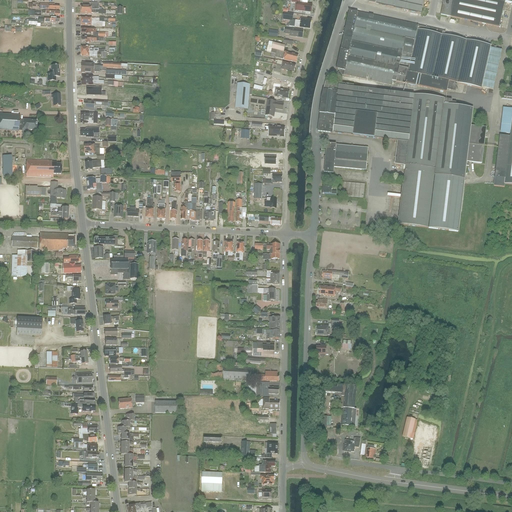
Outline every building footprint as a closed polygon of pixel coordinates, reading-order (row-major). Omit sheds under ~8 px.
[(287,0),(287,1),(296,3),(298,3),(297,11),(311,13),(312,5),(300,3),(300,0),(287,0)] [(370,0),(370,3),(421,13),(424,0),(370,0)] [(511,0),(443,0),(443,1),(444,1),(441,15),(500,27),(505,2),(511,3),(511,0)] [(445,31),(418,26),(349,11),(341,49),(337,69),(336,70),(338,70),(338,69),(345,71),(344,75),(366,80),(367,78),(368,78),(368,80),(392,85),(393,81),(396,82),(396,81),(405,84),(405,83),(446,92),(447,89),(455,91),(457,83),(482,89),(491,46),(444,36),(445,31)] [(301,21),(296,20),(293,20),(294,14),(283,13),(282,20),(290,21),(289,27),(295,27),(310,29),(311,20),(301,18),(301,21)] [(303,38),(304,30),(292,29),(292,28),(286,27),(285,34),(291,34),(291,36),(303,38)] [(266,51),(276,54),(297,59),(298,56),(293,55),(293,54),(284,52),(285,46),(274,43),(272,48),(267,47),(266,51)] [(297,63),(297,59),(276,54),(275,58),(280,59),(284,60),(283,60),(291,62),(292,61),(297,63)] [(294,72),(295,69),(282,66),(277,65),(276,69),(274,69),(273,72),(280,74),(281,70),(289,72),(289,71),(294,72)] [(53,74),(48,74),(48,81),(56,81),(56,77),(59,77),(59,66),(52,66),(53,74)] [(328,82),(326,81),(322,98),(318,131),(354,135),(353,136),(374,138),(375,137),(398,140),(395,164),(406,165),(405,177),(404,177),(398,224),(458,232),(466,166),(469,166),(469,162),(482,164),(486,128),(471,126),(473,109),(459,107),(460,103),(452,102),(452,100),(414,96),(394,93),(395,86),(391,86),(390,93),(384,92),(384,90),(378,89),(378,92),(363,89),(363,88),(359,87),(359,86),(328,82)] [(235,108),(248,109),(250,85),(238,83),(235,108)] [(87,88),(87,96),(106,96),(106,93),(102,92),(102,88),(87,88)] [(282,98),(282,97),(283,90),(273,89),(270,89),(269,95),(272,96),(273,93),(275,93),(275,96),(282,98)] [(54,106),(62,106),(61,94),(52,95),(52,98),(53,98),(54,106)] [(95,101),(95,102),(95,103),(85,102),(85,110),(94,111),(95,106),(104,106),(104,101),(95,101)] [(283,110),(284,104),(276,103),(276,102),(268,101),(265,116),(274,117),(275,109),(283,110)] [(37,131),(37,121),(20,120),(21,115),(0,113),(0,130),(19,132),(20,131),(23,131),(23,132),(22,132),(22,134),(22,135),(23,135),(23,136),(24,136),(26,136),(27,135),(28,134),(28,130),(37,131)] [(511,123),(510,137),(500,135),(494,186),(505,188),(505,184),(511,184),(511,123)] [(99,129),(94,129),(86,129),(86,130),(83,130),(83,132),(81,132),(81,136),(87,136),(86,137),(94,138),(94,133),(99,133),(99,129)] [(250,131),(241,130),(241,139),(249,139),(250,131)] [(336,145),(327,144),(324,173),(333,174),(334,167),(366,170),(368,148),(336,145)] [(100,149),(85,149),(85,150),(84,150),(84,153),(85,153),(89,153),(90,153),(92,153),(95,153),(95,155),(98,155),(98,160),(105,160),(105,155),(100,155),(100,152),(100,149)] [(264,157),(264,165),(276,165),(276,157),(264,157)] [(52,163),(52,161),(33,160),(27,160),(27,176),(54,177),(54,174),(62,174),(62,164),(57,164),(57,163),(52,163)] [(93,171),(93,169),(102,168),(101,161),(92,161),(92,163),(86,163),(86,168),(86,171),(87,171),(93,171)] [(181,192),(181,184),(181,174),(172,174),(172,183),(174,182),(174,188),(175,188),(175,192),(177,192),(181,192)] [(282,183),(283,174),(282,174),(282,175),(273,174),(273,183),(277,184),(277,183),(282,183)] [(107,176),(101,176),(101,179),(96,179),(96,178),(87,179),(87,184),(88,184),(88,185),(96,184),(100,184),(100,183),(107,184),(107,176)] [(66,198),(66,190),(61,190),(61,191),(59,191),(59,190),(58,190),(58,183),(51,182),(50,196),(56,196),(56,198),(66,198)] [(255,184),(254,199),(262,199),(262,184),(255,184)] [(37,196),(37,188),(37,186),(26,186),(25,196),(37,196)] [(102,210),(103,201),(103,198),(94,197),(93,210),(102,210)] [(196,211),(196,205),(197,205),(197,198),(192,198),(192,204),(188,203),(188,211),(191,211),(190,220),(192,220),(192,221),(196,221),(196,211)] [(271,200),(271,198),(267,198),(267,201),(265,201),(265,208),(270,208),(270,209),(277,209),(277,200),(271,200)] [(58,213),(69,214),(70,208),(63,207),(63,208),(61,208),(61,205),(51,204),(50,207),(58,208),(58,213)] [(115,206),(114,217),(123,218),(124,206),(115,206)] [(130,207),(130,210),(127,210),(127,217),(128,217),(138,217),(139,217),(139,211),(136,211),(136,208),(130,207)] [(282,219),(278,219),(278,218),(269,218),(269,216),(259,216),(259,221),(271,222),(271,225),(281,226),(282,225),(282,219)] [(59,251),(59,252),(63,253),(63,249),(68,249),(68,248),(74,248),(75,238),(68,238),(68,234),(41,233),(40,238),(12,237),(12,247),(40,248),(40,250),(59,251)] [(115,246),(115,238),(113,238),(95,238),(94,239),(94,244),(98,244),(98,245),(105,245),(105,246),(115,246)] [(155,270),(156,241),(149,241),(148,244),(147,254),(151,254),(151,257),(150,257),(149,270),(155,270)] [(219,256),(220,242),(217,242),(215,242),(214,242),(213,260),(218,260),(217,268),(221,268),(222,256),(219,256)] [(255,245),(255,250),(269,250),(270,255),(267,255),(267,254),(263,254),(263,260),(272,260),(272,259),(280,259),(280,245),(272,245),(263,245),(255,245)] [(95,259),(104,259),(103,247),(94,248),(95,259)] [(18,251),(18,256),(12,256),(12,277),(27,277),(28,267),(34,267),(35,251),(18,251)] [(138,261),(128,261),(128,260),(111,260),(111,275),(118,275),(118,273),(124,273),(124,280),(131,280),(138,280),(138,261)] [(64,273),(81,273),(81,265),(75,266),(75,264),(63,264),(64,273)] [(271,271),(267,271),(267,273),(267,277),(271,277),(271,279),(280,279),(280,274),(271,273),(271,271)] [(349,273),(332,271),(327,271),(327,272),(323,272),(322,279),(328,280),(328,281),(331,281),(332,275),(339,276),(339,278),(348,279),(349,273)] [(247,293),(264,294),(264,289),(258,289),(258,286),(248,285),(247,293)] [(115,286),(106,286),(106,294),(115,294),(115,286)] [(325,287),(320,287),(319,294),(324,295),(323,296),(335,297),(336,292),(341,292),(342,288),(325,286),(325,287)] [(80,290),(77,290),(77,287),(67,287),(67,291),(72,291),(72,299),(70,299),(70,304),(77,304),(77,300),(80,300),(80,290)] [(276,300),(276,289),(269,289),(269,294),(267,294),(267,296),(263,296),(263,302),(267,302),(271,302),(271,301),(276,301),(276,300)] [(123,302),(123,298),(114,298),(114,301),(106,301),(106,309),(118,309),(118,302),(123,302)] [(317,302),(316,307),(327,308),(327,300),(323,299),(323,300),(318,299),(318,302),(317,302)] [(257,306),(253,311),(257,315),(261,310),(257,306)] [(116,321),(119,321),(119,316),(111,317),(111,316),(104,316),(104,317),(105,325),(112,324),(111,324),(111,320),(116,319),(116,321)] [(18,317),(17,334),(42,336),(43,318),(18,317)] [(76,332),(84,332),(83,321),(77,322),(77,318),(71,319),(71,325),(76,324),(76,332)] [(321,327),(316,326),(316,336),(329,336),(329,338),(332,338),(332,336),(330,336),(330,329),(329,329),(329,326),(321,326),(321,327)] [(280,339),(280,330),(267,330),(267,339),(270,339),(280,339)] [(352,349),(352,340),(344,340),(344,349),(352,349)] [(326,355),(326,346),(323,346),(323,347),(316,347),(316,354),(326,355)] [(105,357),(115,356),(115,348),(106,348),(106,349),(105,349),(105,357)] [(71,360),(87,358),(87,355),(87,351),(81,352),(81,356),(76,356),(76,355),(71,356),(71,360)] [(253,382),(254,367),(240,367),(240,361),(233,360),(232,366),(224,366),(224,365),(211,364),(210,379),(223,380),(253,382)] [(205,379),(210,379),(210,363),(201,363),(201,375),(205,375),(205,379)] [(125,370),(122,370),(122,366),(110,367),(110,373),(124,372),(125,375),(131,376),(131,370),(125,370)] [(280,381),(280,376),(278,376),(278,373),(266,372),(266,375),(256,375),(256,381),(280,381)] [(92,380),(94,380),(93,375),(92,375),(92,373),(76,374),(77,383),(92,382),(92,380)] [(46,385),(57,385),(57,378),(47,377),(46,385)] [(343,408),(355,409),(357,386),(338,385),(337,387),(316,386),(316,391),(322,391),(322,392),(336,393),(335,397),(342,397),(341,408),(343,408)] [(279,388),(264,387),(264,393),(258,393),(258,396),(269,397),(269,394),(279,394),(279,388)] [(417,397),(415,403),(426,407),(428,401),(417,397)] [(262,399),(262,400),(260,400),(260,406),(263,406),(263,409),(269,409),(269,411),(274,411),(274,410),(280,410),(280,401),(270,401),(270,398),(264,398),(264,399),(262,399)] [(132,408),(132,404),(131,399),(119,401),(118,401),(119,410),(120,410),(132,408)] [(156,413),(178,413),(178,402),(156,402),(156,413)] [(95,405),(72,404),(72,403),(64,403),(64,406),(71,407),(71,414),(78,415),(78,408),(83,408),(83,412),(91,412),(91,411),(95,411),(95,405)] [(356,409),(355,409),(343,408),(341,425),(355,426),(356,409)] [(419,418),(420,411),(410,409),(409,417),(419,418)] [(331,417),(320,417),(319,427),(327,427),(327,429),(334,429),(334,425),(331,425),(331,417)] [(409,438),(407,448),(412,449),(418,420),(407,418),(403,437),(409,438)] [(81,426),(81,423),(74,423),(74,427),(81,427),(81,429),(79,429),(79,435),(82,435),(88,435),(88,433),(98,433),(98,426),(81,426)] [(97,439),(97,438),(96,435),(88,436),(88,435),(82,435),(83,439),(83,440),(88,443),(97,442),(97,441),(97,439)] [(360,439),(356,438),(354,438),(354,442),(345,440),(344,446),(343,451),(348,452),(349,451),(354,452),(355,447),(359,448),(360,439)] [(230,456),(250,457),(251,442),(242,442),(242,447),(230,446),(230,456)] [(83,444),(83,443),(78,443),(78,444),(76,444),(76,448),(87,448),(87,451),(97,452),(97,448),(98,448),(98,446),(97,446),(97,445),(87,445),(83,445),(83,444)] [(267,454),(278,455),(278,443),(267,443),(265,443),(265,449),(267,449),(267,454)] [(371,449),(367,448),(366,456),(367,456),(367,458),(375,459),(376,450),(373,449),(373,446),(371,445),(371,449)] [(424,452),(423,455),(422,460),(423,461),(422,466),(428,467),(429,462),(430,456),(431,453),(424,452)] [(276,462),(264,461),(263,461),(263,463),(262,463),(262,466),(260,465),(259,473),(271,473),(271,467),(276,467),(276,465),(277,465),(277,464),(276,463),(276,462)] [(77,468),(77,473),(86,473),(86,471),(97,471),(98,465),(89,465),(89,468),(77,468)] [(202,473),(202,492),(222,493),(223,473),(202,473)] [(275,479),(275,478),(274,477),(274,476),(260,476),(260,480),(262,480),(262,483),(265,483),(265,484),(268,485),(268,484),(270,484),(270,485),(273,485),(274,484),(274,480),(275,479)] [(152,502),(146,503),(126,506),(127,511),(136,511),(136,510),(141,509),(141,507),(146,507),(146,508),(152,508),(152,502)]
